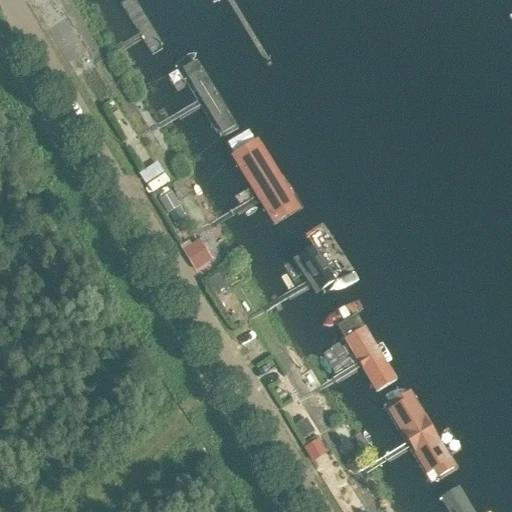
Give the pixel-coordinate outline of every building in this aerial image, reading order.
[(136,0),(128,0),(122,4),(152,56),(166,48),(136,0)] [(196,60),(180,70),(221,138),(236,129),(196,60)] [(256,141),(229,158),(273,229),(301,212),(256,141)] [(167,213),(178,207),(172,194),(160,201),(167,213)] [(315,249),(292,264),(316,299),(339,283),(315,249)] [(357,316),(336,328),(377,395),(398,383),(357,316)] [(409,392),(383,407),(430,484),(456,469),(409,392)] [(303,440),(314,433),(308,423),(296,430),(303,440)] [(304,449),(313,463),(326,455),(317,441),(304,449)] [(474,511),(459,487),(437,500),(444,511),(474,511)]
